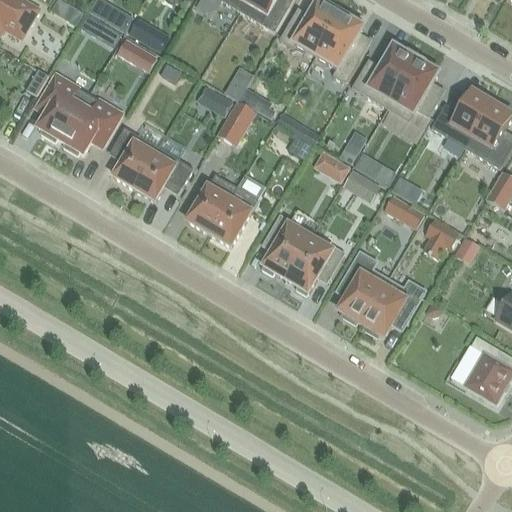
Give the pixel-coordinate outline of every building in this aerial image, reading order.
[(20,2),(21,0),(0,0),(0,36),(3,31),(21,42),(37,15),(26,8),(28,7),(20,2)] [(75,26),(83,13),(61,0),(54,0),(48,10),(75,26)] [(97,0),(93,0),(88,12),(125,28),(131,15),(97,0)] [(211,0),(240,17),(249,0),(211,0)] [(249,0),(240,17),(274,37),(289,11),(277,4),(279,0),(249,0)] [(294,18),(279,44),(293,52),(295,49),(316,61),(341,18),(318,5),(306,25),(294,18)] [(341,18),(316,61),(337,74),(332,81),(346,89),(359,66),(348,59),(364,32),(362,31),(364,28),(351,20),(349,23),(341,18)] [(113,55),(148,74),(158,55),(123,36),(113,55)] [(366,70),(352,93),(387,114),(417,63),(409,59),(409,60),(393,51),(378,77),(366,70)] [(417,63),(387,114),(409,127),(416,115),(428,122),(442,99),(431,92),(439,78),(424,69),(424,68),(417,63)] [(36,101),(48,80),(38,74),(26,95),(36,101)] [(56,80),(36,112),(46,118),(38,133),(42,135),(40,138),(55,147),(57,144),(60,146),(88,99),(56,80)] [(466,154),(492,108),(472,96),(459,117),(445,109),(431,133),(466,154)] [(121,118),(88,99),(60,146),(64,148),(62,152),(77,161),(79,157),(83,159),(92,145),(102,151),(121,118)] [(237,108),(218,141),(235,151),(255,118),(237,108)] [(511,153),(511,148),(500,142),(511,121),(511,119),(492,108),(466,154),(500,174),(511,153)] [(124,133),(112,153),(126,161),(113,183),(127,191),(126,191),(133,195),(158,153),(124,133)] [(303,158),(310,145),(290,134),(283,148),(303,158)] [(337,184),(348,168),(321,150),(310,166),(337,184)] [(158,153),(133,195),(141,199),(141,198),(155,207),(168,185),(181,193),(193,173),(158,153)] [(349,177),(333,201),(352,215),(369,191),(349,177)] [(511,182),(502,177),(486,205),(503,215),(511,200),(511,182)] [(215,180),(187,226),(201,234),(201,235),(209,240),(230,205),(237,193),(215,180)] [(230,205),(209,240),(216,244),(217,243),(230,252),(258,205),(265,193),(244,180),(237,193),(230,205)] [(413,229),(422,213),(386,194),(377,210),(413,229)] [(280,219),(264,246),(274,252),(261,274),(272,281),(274,277),(285,284),(310,242),(289,230),(291,226),(280,219)] [(432,243),(423,258),(437,266),(446,251),(451,254),(459,239),(436,225),(427,240),(432,243)] [(452,256),(468,265),(478,244),(462,236),(452,256)] [(310,242),(285,284),(297,291),(295,294),(306,301),(319,279),(329,285),(345,258),(334,251),(332,255),(310,242)] [(376,267),(360,257),(343,285),(353,291),(339,316),(343,318),(341,321),(355,330),(357,327),(361,329),(388,284),(371,275),(376,267)] [(404,294),(388,284),(361,329),(365,332),(364,335),(378,343),(379,340),(383,342),(398,318),(408,324),(425,296),(409,286),(404,294)] [(511,300),(510,300),(496,324),(511,332),(511,300)] [(483,358),(464,390),(495,408),(511,380),(511,374),(494,364),(499,355),(476,341),(470,350),(483,358)]
